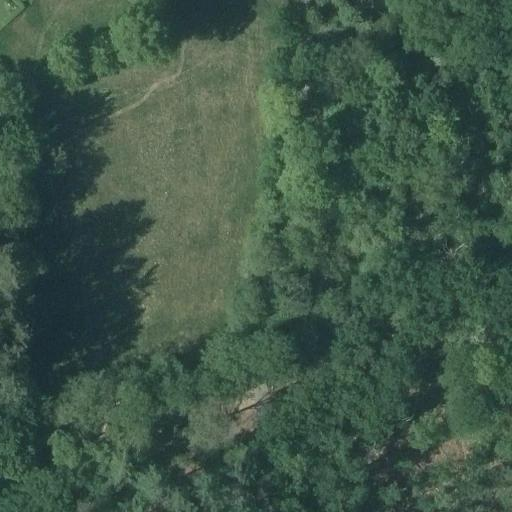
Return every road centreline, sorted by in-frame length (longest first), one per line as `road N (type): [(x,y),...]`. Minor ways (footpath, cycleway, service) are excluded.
road 1 (unclassified): [(287,511),(265,404),(264,342),(301,0)]
road 2 (track): [(0,452),(265,404)]
road 3 (unknown): [(511,378),(421,358),(265,384)]
road 4 (track): [(21,511),(0,380)]
